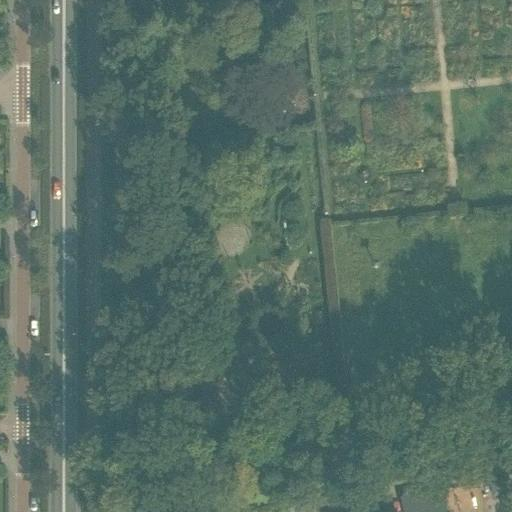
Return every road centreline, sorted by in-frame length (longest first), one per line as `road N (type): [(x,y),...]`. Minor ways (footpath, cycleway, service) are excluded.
road 1 (secondary): [(61,511),(63,16)]
road 2 (residential): [(19,91),(24,414)]
